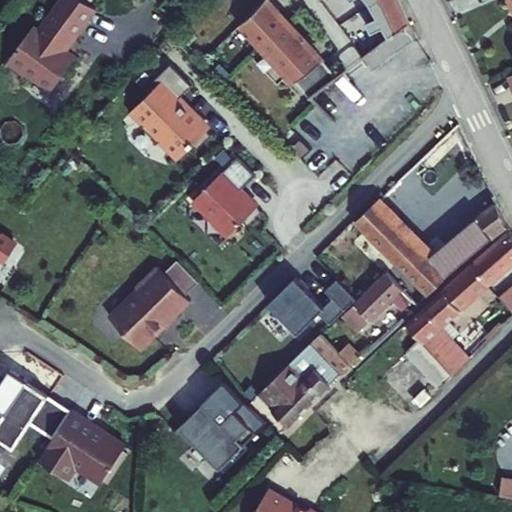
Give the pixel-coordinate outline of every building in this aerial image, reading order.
[(339,0),(345,6),(363,47),(384,32),(369,0),(339,0)] [(511,0),(497,0),(501,8),(508,4),(511,15),(511,0)] [(245,5),(216,28),(253,69),(239,80),(258,102),(274,90),(286,103),(316,80),(245,5)] [(25,45),(0,78),(0,90),(11,98),(18,91),(44,107),(67,75),(57,68),(89,26),(60,8),(31,50),(25,45)] [(191,84),(170,62),(153,79),(157,83),(132,108),(145,121),(141,125),(157,141),(161,137),(179,156),(192,144),(196,148),(211,134),(201,124),(203,123),(187,108),(186,109),(176,99),(191,84)] [(511,77),(500,82),(508,105),(511,103),(511,77)] [(450,159),(435,131),(336,230),(403,307),(441,267),(485,231),(474,210),(408,262),(378,230),(450,159)] [(255,174),(237,155),(193,199),(228,234),(256,206),(240,189),(255,174)] [(0,280),(26,248),(0,231),(0,280)] [(502,260),(485,241),(385,331),(431,382),(446,366),(433,350),(440,343),(427,328),(502,260)] [(156,268),(109,316),(140,347),(187,299),(156,268)] [(267,298),(296,330),(325,305),(295,272),(267,298)] [(511,288),(506,279),(479,305),(492,320),(511,299),(511,288)] [(367,281),(333,313),(347,329),(381,294),(367,281)] [(387,301),(382,306),(392,317),(397,311),(387,301)] [(306,336),(236,402),(266,433),(337,365),(325,353),(318,359),(313,352),(317,346),(306,336)] [(397,347),(385,359),(418,397),(429,384),(397,347)] [(26,382),(5,409),(0,406),(0,437),(11,445),(31,424),(54,438),(38,457),(68,477),(77,466),(100,479),(122,443),(26,382)] [(173,433),(189,445),(198,443),(225,471),(246,448),(242,440),(251,432),(213,394),(173,433)] [(511,430),(493,444),(507,466),(511,462),(511,430)] [(511,487),(477,484),(475,502),(511,507),(511,487)] [(261,511),(244,501),(237,511),(261,511)]
